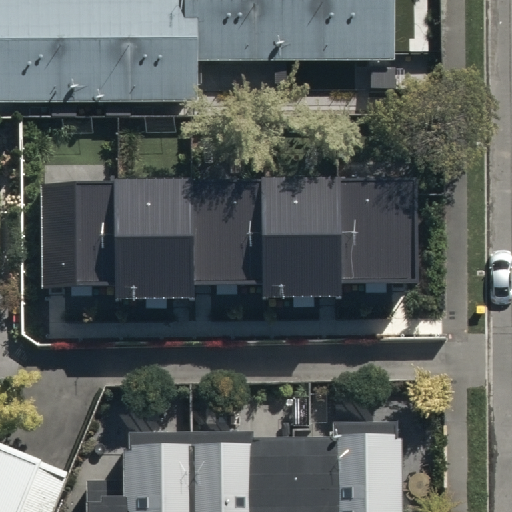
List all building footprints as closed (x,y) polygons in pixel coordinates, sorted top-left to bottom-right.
[(0,0),(0,104),(197,104),(196,60),(393,59),(392,0),(0,0)] [(341,178),(342,283),(400,283),(410,283),(409,177),(341,178)] [(341,178),(261,179),(262,284),(262,299),(327,298),(342,297),(342,283),(341,178)] [(193,180),(194,285),(203,285),(262,284),(261,179),(193,180)] [(193,180),(113,181),(114,288),(114,300),(181,299),(194,299),(194,285),(193,180)] [(46,182),(47,289),(58,289),(114,288),(113,181),(46,182)] [(331,433),(297,433),(297,511),(395,511),(395,418),(331,418),(331,433)] [(297,511),(297,433),(247,433),(247,426),(183,427),(182,511),(297,511)] [(85,480),(84,511),(182,511),(183,427),(122,427),(122,480),(85,480)] [(0,511),(53,511),(70,471),(0,443),(0,511)]
